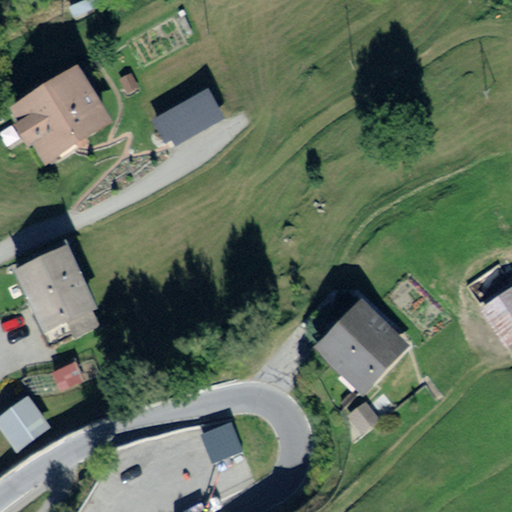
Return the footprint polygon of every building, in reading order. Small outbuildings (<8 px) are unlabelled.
[(78,66),(16,102),(54,167),(116,131),(78,66)] [(210,89),(163,115),(180,144),(227,118),(210,89)] [(68,255),(23,276),(52,335),(96,313),(68,255)] [(511,295),(491,309),(511,343),(511,295)] [(409,344),(365,301),(319,348),(363,390),(409,344)] [(46,423),(30,401),(4,421),(20,442),(46,423)] [(381,419),(368,404),(355,414),(368,429),(381,419)] [(241,445),(233,425),(210,435),(219,455),(241,445)]
